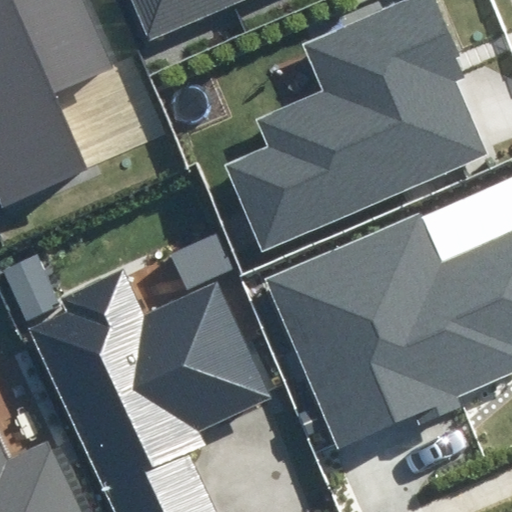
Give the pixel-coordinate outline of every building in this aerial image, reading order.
[(0,0),(0,209),(95,169),(62,94),(111,73),(79,0),(0,0)] [(134,0),(149,35),(228,0),(134,0)] [(463,72),(432,0),(421,0),(314,45),(333,90),(262,120),(273,145),(226,165),(260,247),(487,152),(455,76),(463,72)] [(420,212),(264,279),(337,450),(511,375),(511,234),(442,264),(420,212)] [(216,234),(171,253),(186,288),(231,270),(216,234)] [(37,254),(2,269),(24,320),(59,306),(37,254)] [(70,312),(31,329),(113,511),(221,511),(195,452),(209,445),(200,427),(271,396),(222,285),(147,318),(127,273),(65,300),(70,312)] [(0,511),(79,511),(50,444),(10,462),(0,439),(0,511)]
